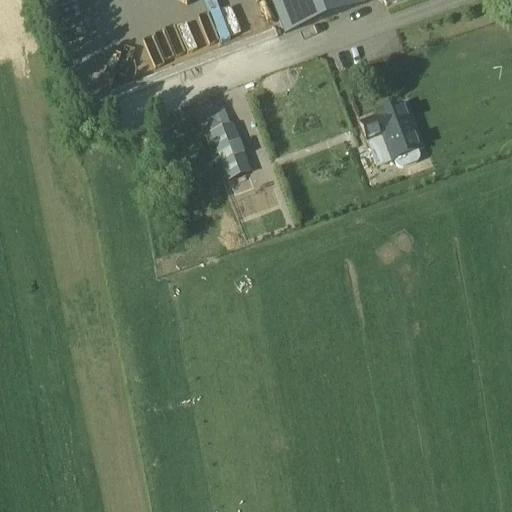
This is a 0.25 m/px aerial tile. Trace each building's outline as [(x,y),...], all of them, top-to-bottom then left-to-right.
[(109,0),(104,2),(112,25),(108,26),(114,48),(175,29),(165,0),(109,0)] [(242,0),(260,46),(365,6),(364,3),(371,0),(383,0),(387,9),(409,0),(242,0)] [(166,42),(174,60),(220,41),(212,23),(166,42)] [(418,154),(421,153),(404,108),(359,125),(366,146),(383,140),(392,164),(394,164),(396,167),(396,168),(397,169),(399,170),(400,170),(402,170),(417,165),(417,164),(418,163),(419,161),(419,160),(419,158),(418,154)] [(229,182),(247,175),(229,129),(211,136),(229,182)]
